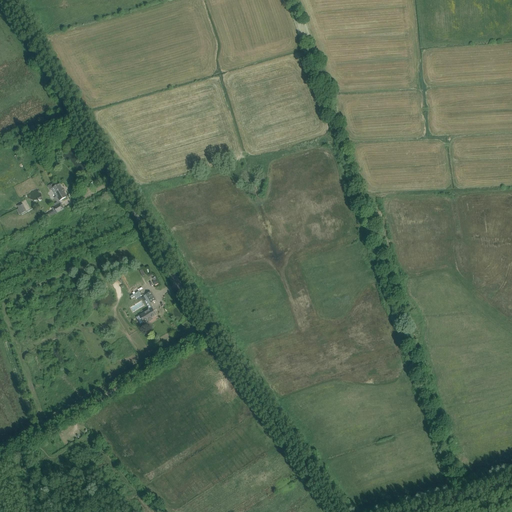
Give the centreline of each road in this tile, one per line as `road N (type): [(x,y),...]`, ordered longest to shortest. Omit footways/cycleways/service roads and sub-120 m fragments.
road 1 (unclassified): [(337,511),(209,332),(7,0)]
road 2 (track): [(463,495),(291,0)]
road 3 (track): [(209,332),(0,458)]
